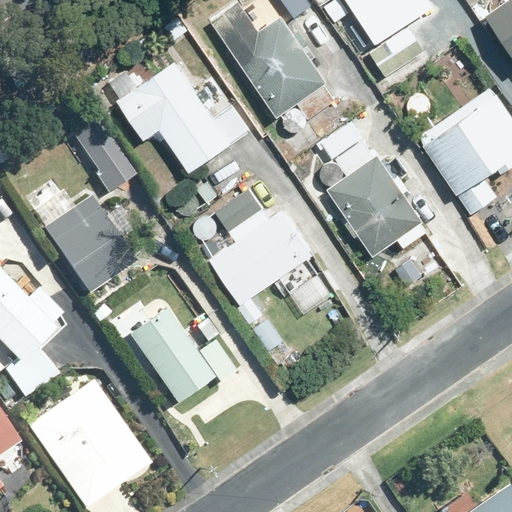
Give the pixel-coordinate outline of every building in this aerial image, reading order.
[(433,0),(349,0),(381,48),(389,43),(390,46),(440,10),(433,0)] [(332,87),(284,19),(262,35),(241,5),(212,25),(281,123),(332,87)] [(511,5),(489,21),(511,53),(511,5)] [(180,19),(166,30),(177,43),(190,33),(180,19)] [(114,87),(124,102),(120,105),(147,145),(164,134),(195,177),(253,137),(235,111),(218,122),(179,65),(140,91),(130,76),(114,87)] [(427,148),(426,148),(459,196),(458,198),(472,218),(500,198),(487,180),(511,161),(511,114),(500,97),(498,99),(491,90),(421,139),(427,148)] [(327,111),(308,124),(320,141),(339,127),(327,111)] [(336,159),(364,140),(352,121),(321,142),(334,161),(336,159)] [(77,144),(100,179),(125,162),(101,128),(77,144)] [(9,138),(0,144),(0,164),(19,153),(9,138)] [(431,236),(425,228),(429,226),(381,159),(377,161),(366,145),(338,165),(350,182),(330,195),(377,261),(401,244),(408,253),(431,236)] [(209,184),(199,192),(210,207),(220,199),(209,184)] [(249,188),(215,212),(232,236),(266,212),(249,188)] [(90,199),(43,231),(88,297),(136,264),(119,241),(134,232),(118,209),(104,219),(90,199)] [(286,212),(213,263),(246,308),(318,257),(286,212)] [(0,274),(0,364),(10,358),(19,369),(56,333),(0,274)] [(103,304),(91,314),(99,324),(111,314),(103,304)] [(130,340),(176,409),(214,383),(168,314),(130,340)] [(199,353),(220,386),(236,375),(215,343),(199,353)] [(27,428),(84,511),(151,465),(93,382),(27,428)] [(0,491),(2,490),(0,487),(0,459),(20,446),(0,416),(0,491)] [(511,511),(511,491),(509,488),(474,511),(511,511)] [(71,501),(55,511),(77,511),(78,511),(71,501)]
